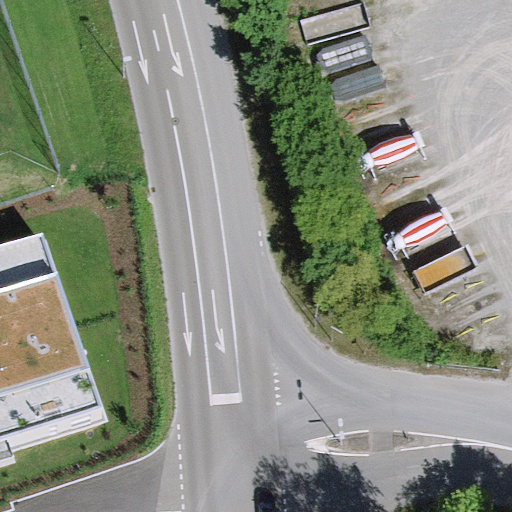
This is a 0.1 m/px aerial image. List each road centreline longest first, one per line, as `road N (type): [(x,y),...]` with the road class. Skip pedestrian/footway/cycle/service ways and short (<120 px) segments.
road 1 (tertiary): [(238,503),(215,248),(164,0)]
road 2 (residential): [(97,511),(123,503),(238,503)]
